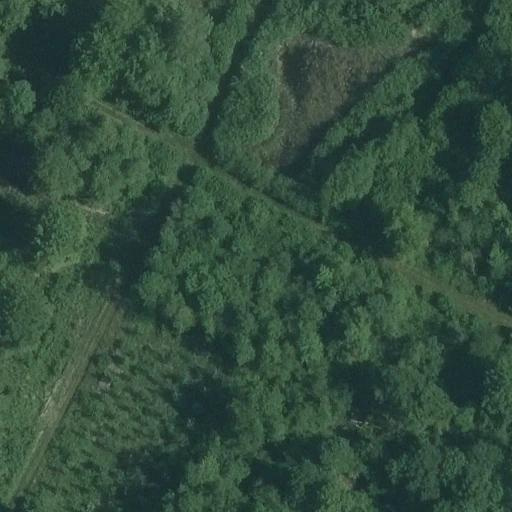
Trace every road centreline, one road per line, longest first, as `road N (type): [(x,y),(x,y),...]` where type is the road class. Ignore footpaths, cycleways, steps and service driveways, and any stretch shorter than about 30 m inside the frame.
road 1 (track): [(0,56),(511,328)]
road 2 (track): [(4,511),(269,0)]
